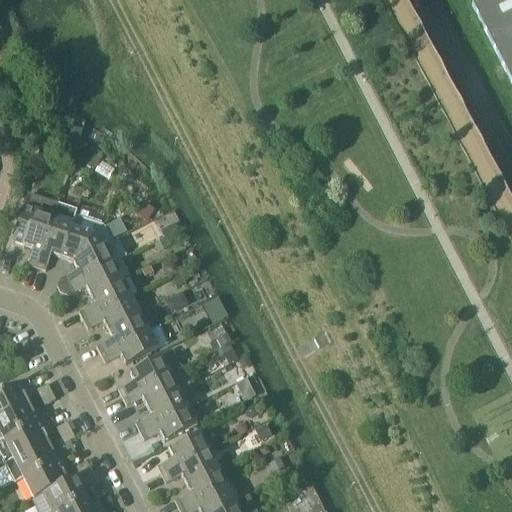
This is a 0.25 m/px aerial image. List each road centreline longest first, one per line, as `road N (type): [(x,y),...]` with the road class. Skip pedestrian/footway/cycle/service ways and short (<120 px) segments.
road 1 (track): [(373,511),(111,0)]
road 2 (residential): [(0,297),(33,310),(136,511)]
